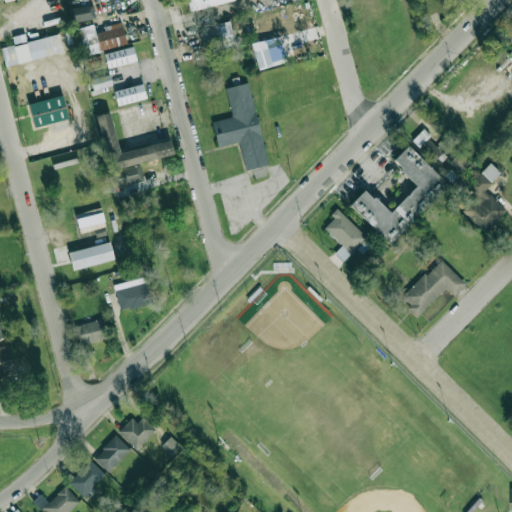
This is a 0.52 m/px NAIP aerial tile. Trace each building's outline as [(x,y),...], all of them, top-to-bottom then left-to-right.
[(231,0),(185,0),(189,11),(231,0)] [(68,8),(70,22),(95,18),(93,4),(68,8)] [(127,44),(121,23),(95,30),(93,24),(75,29),(81,55),(127,44)] [(233,46),(230,23),(198,27),(201,50),(233,46)] [(1,47),(4,65),(62,53),(59,34),(16,43),(16,44),(1,47)] [(257,69),(272,65),(265,39),(251,42),(257,69)] [(136,60),(132,46),(103,53),(107,68),(136,60)] [(112,85),(109,74),(90,78),(93,89),(112,85)] [(267,164),(248,82),(224,87),(231,116),(211,121),(217,146),(239,142),(245,170),(267,164)] [(114,91),(117,105),(146,98),(142,83),(114,91)] [(28,102),(32,127),(68,120),(64,96),(28,102)] [(170,140),(119,151),(110,112),(96,115),(111,188),(143,181),(139,162),(173,154),(170,140)] [(421,130),(411,140),(433,161),(443,151),(421,130)] [(448,184),(407,145),(392,160),(416,184),(389,213),(365,189),(349,205),(389,244),(448,184)] [(461,211),(485,233),(507,210),(484,189),(500,172),(490,162),(480,173),(476,170),(463,183),(476,195),(461,211)] [(104,222),(100,207),(75,214),(78,228),(104,222)] [(333,253),(342,262),(366,237),(336,208),(329,215),(333,218),(323,228),(341,245),(333,253)] [(72,268),(113,260),(110,242),(68,251),(72,268)] [(465,283),(439,258),(402,297),(410,305),(406,308),(416,317),(445,287),(453,295),(465,283)] [(113,284),(119,311),(152,303),(145,276),(113,284)] [(78,344),(106,339),(103,319),(75,324),(78,344)] [(0,346),(0,369),(13,367),(8,344),(0,346)] [(369,348),(401,379),(392,388),(360,356),(369,348)] [(119,433),(136,449),(155,429),(138,413),(119,433)] [(231,431),(317,511),(292,511),(219,441),(231,431)] [(93,457),(107,471),(130,450),(116,435),(93,457)] [(171,454),(179,445),(169,436),(161,445),(171,454)] [(93,489),(91,488),(104,473),(89,459),(68,483),(85,498),(93,489)] [(45,511),(68,511),(79,502),(64,486),(48,502),(40,494),(34,500),(45,511)]
